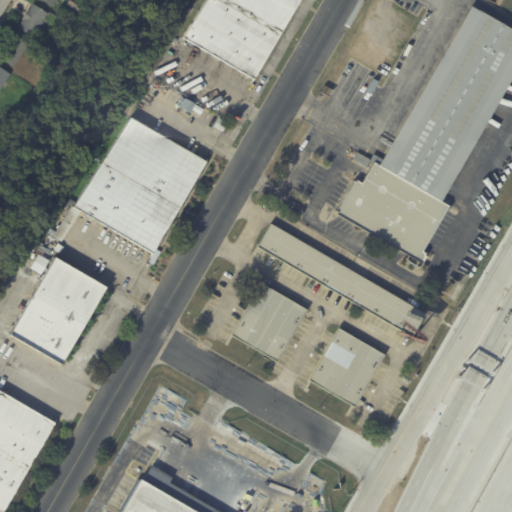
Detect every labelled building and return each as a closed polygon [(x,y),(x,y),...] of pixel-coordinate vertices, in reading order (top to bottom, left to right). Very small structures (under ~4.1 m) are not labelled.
[(77,12),(64,4),(66,0),(68,0),(80,8),(77,12)] [(302,0),(253,79),(185,37),(207,0),(302,0)] [(46,12),(47,13),(32,36),(17,27),(22,19),(20,19),(27,8),(29,9),(32,4),(46,12)] [(511,29),(511,75),(456,173),(461,176),(459,180),(454,177),(440,201),(447,206),(421,251),(424,253),(423,255),(425,256),(421,263),(334,213),(353,181),(354,182),(355,180),(361,183),(373,162),(370,160),(373,154),(381,159),(470,5),(511,29)] [(65,32),(58,27),(62,21),(69,26),(65,32)] [(12,67),(0,58),(0,54),(14,33),(28,42),(12,67)] [(5,80),(0,87),(0,67),(9,74),(5,80)] [(180,107),(185,98),(195,104),(190,113),(180,107)] [(205,162),(207,163),(153,254),(77,207),(132,117),(205,162)] [(60,241),(52,236),(71,206),(79,211),(60,241)] [(270,224),(424,314),(411,337),(257,247),(270,224)] [(48,260),(37,254),(29,267),(40,273),(48,260)] [(104,287),(59,363),(8,333),(53,256),(104,287)] [(261,284),(306,310),(277,362),(230,335),(260,283),(261,284)] [(382,354),(383,355),(353,407),(308,380),(337,328),(382,354)] [(0,511),(0,390),(55,423),(2,511),(0,511)] [(214,426),(217,419),(224,422),(221,430),(214,426)] [(151,464),(171,476),(168,480),(221,511),(115,511),(137,476),(141,478),(150,463),(151,464)]
